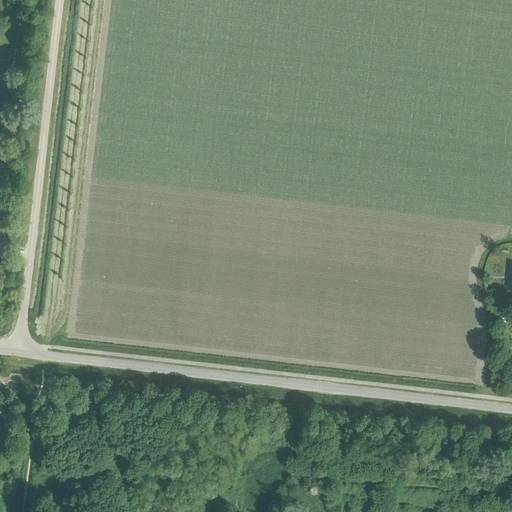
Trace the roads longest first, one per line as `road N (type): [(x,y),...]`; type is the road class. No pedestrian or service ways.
road 1 (unclassified): [(511,408),(18,351)]
road 2 (unclassified): [(18,351),(60,0)]
